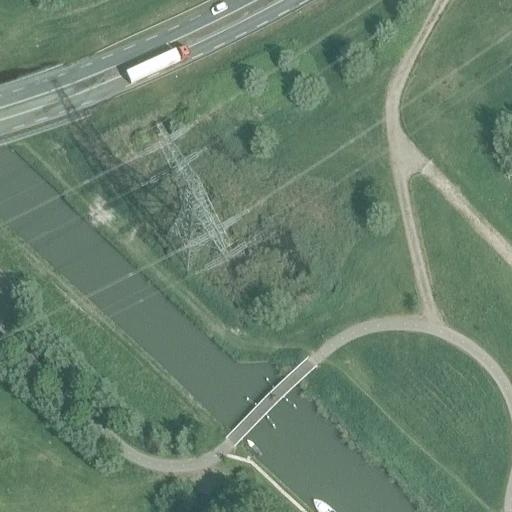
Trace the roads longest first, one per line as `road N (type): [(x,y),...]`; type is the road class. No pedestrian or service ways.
road 1 (primary): [(0,126),(119,83),(296,0)]
road 2 (primary): [(245,0),(0,100)]
